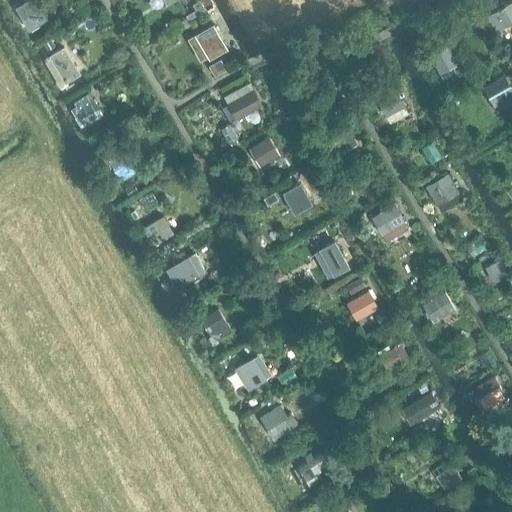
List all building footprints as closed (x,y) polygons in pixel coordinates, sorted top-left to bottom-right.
[(37,0),(25,0),(16,5),(20,14),(27,10),(32,18),(25,22),(29,30),(49,18),(37,0)] [(196,9),(187,14),(190,19),(199,13),(206,9),(200,0),(198,0),(193,3),(196,9)] [(511,2),(486,17),(491,27),(490,27),(493,32),(511,20),(511,2)] [(194,33),(187,37),(199,59),(207,55),(208,57),(210,56),(211,58),(215,56),(214,54),(226,47),(211,21),(193,31),(194,33)] [(85,39),(79,27),(61,37),(68,48),(85,39)] [(51,37),(43,41),(48,50),(55,45),(51,37)] [(449,43),(430,53),(440,72),(459,62),(449,43)] [(52,53),(45,57),(62,88),(69,84),(67,81),(81,73),(65,45),(59,49),(52,53)] [(220,58),(208,64),(214,75),(226,68),(220,58)] [(511,87),(505,74),(484,86),(494,104),(511,94),(511,87)] [(408,87),(404,78),(395,82),(400,91),(408,87)] [(391,83),(375,92),(387,115),(406,106),(398,89),(395,91),(391,83)] [(253,88),(228,101),(237,119),(263,104),(254,87),(253,88)] [(76,105),(71,107),(72,108),(76,115),(81,112),(87,123),(87,124),(104,114),(91,92),(91,91),(74,100),(74,101),(76,105)] [(345,117),(322,130),(332,148),(354,136),(355,136),(345,117)] [(279,121),(272,125),(275,130),(279,128),(285,125),(281,119),(279,121)] [(229,123),(220,128),(229,143),(239,138),(229,123)] [(269,135),(249,147),(260,166),(280,154),(269,135)] [(122,145),(103,156),(110,168),(113,166),(119,175),(120,177),(121,178),(136,168),(122,145)] [(340,159),(333,162),(339,172),(345,168),(340,159)] [(447,172),(426,185),(436,204),(451,195),(460,190),(449,172),(447,172)] [(297,183),(283,192),(287,199),(281,202),(289,216),(294,213),(296,215),(312,206),(311,205),(314,203),(306,189),(309,187),(305,180),(298,184),(297,183)] [(138,190),(134,184),(126,189),(129,195),(138,190)] [(158,201),(152,191),(139,199),(145,208),(158,201)] [(275,191),(264,197),(268,204),(279,197),(275,191)] [(395,202),(372,216),(383,234),(405,222),(406,221),(395,202)] [(164,215),(143,228),(155,247),(176,234),(175,231),(164,215)] [(342,235),(337,237),(341,245),(346,242),(342,235)] [(348,264),(341,249),(315,262),(315,263),(309,266),(316,280),(323,277),(348,264)] [(195,251),(166,269),(172,279),(179,275),(183,282),(206,269),(195,251)] [(500,258),(485,266),(485,267),(492,279),(493,281),(508,273),(500,258)] [(361,276),(347,284),(351,293),(366,285),(361,276)] [(369,289),(351,299),(361,316),(379,307),(369,289)] [(445,290),(423,303),(427,311),(426,312),(429,317),(430,316),(433,321),(456,308),(445,290)] [(197,300),(191,304),(195,311),(201,308),(197,300)] [(219,307),(201,318),(216,343),(220,341),(218,338),(232,330),(219,307)] [(389,344),(378,350),(380,353),(379,354),(388,369),(402,361),(404,365),(412,360),(400,341),(394,345),(391,347),(389,344)] [(252,357),(234,368),(247,390),(255,385),(256,387),(260,385),(259,383),(265,379),(252,357)] [(495,374),(473,387),(484,405),(506,393),(495,374)] [(425,382),(418,386),(423,394),(429,390),(425,382)] [(431,390),(409,403),(418,419),(441,406),(431,390)] [(273,396),(261,403),(263,406),(268,404),(269,406),(276,401),(273,396)] [(281,402),(260,414),(275,439),(292,428),(291,427),(285,417),(288,415),(281,402)] [(317,449),(296,462),(311,487),(322,481),(318,475),(324,472),(322,469),(327,466),(317,449)] [(454,462),(437,475),(438,476),(442,482),(446,488),(463,476),(454,462)] [(476,466),(468,471),(471,477),(480,472),(476,466)] [(327,488),(318,493),(322,499),(330,495),(327,488)] [(491,494),(470,507),(473,511),(493,511),(500,508),(491,494)]
